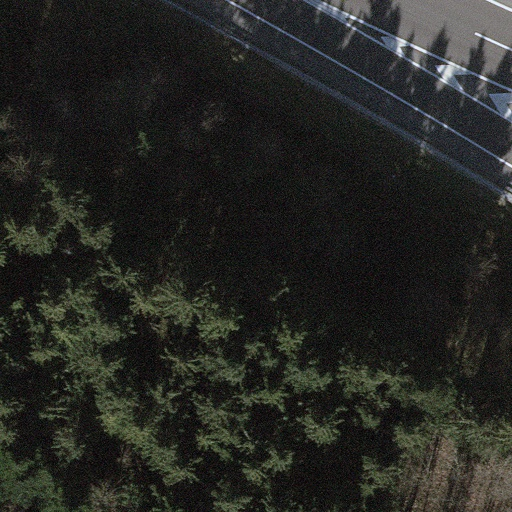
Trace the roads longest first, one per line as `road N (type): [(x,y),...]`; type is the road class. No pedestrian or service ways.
road 1 (motorway): [(306,0),(416,86),(511,143)]
road 2 (motorway): [(389,0),(511,50)]
